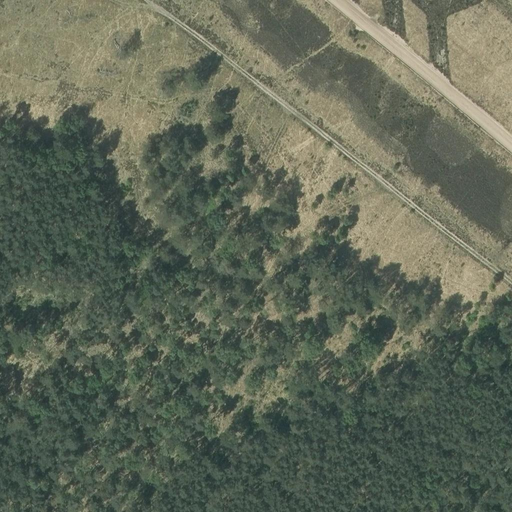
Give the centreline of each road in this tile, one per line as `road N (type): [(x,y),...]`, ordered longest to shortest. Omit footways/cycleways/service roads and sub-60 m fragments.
road 1 (track): [(511,284),(162,12),(109,0)]
road 2 (track): [(329,0),(511,152)]
